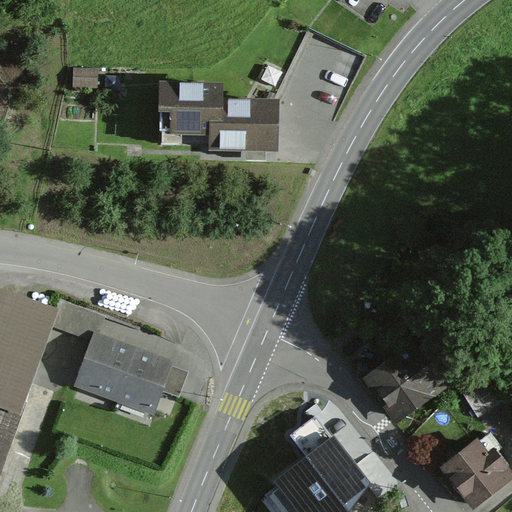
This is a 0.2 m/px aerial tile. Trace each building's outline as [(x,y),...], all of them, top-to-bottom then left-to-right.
[(76,87),(100,87),(101,69),(76,69),(76,87)] [(222,91),(165,91),(166,142),(215,141),(215,151),(280,151),(280,111),(223,112),(222,91)] [(0,473),(60,316),(9,297),(0,319),(0,473)] [(177,365),(97,338),(80,388),(159,415),(177,365)] [(416,343),(372,379),(407,421),(450,385),(416,343)] [(370,483),(334,436),(274,481),(297,511),(349,511),(351,511),(370,483)] [(511,472),(485,437),(447,466),(479,508),(511,482),(511,472)]
